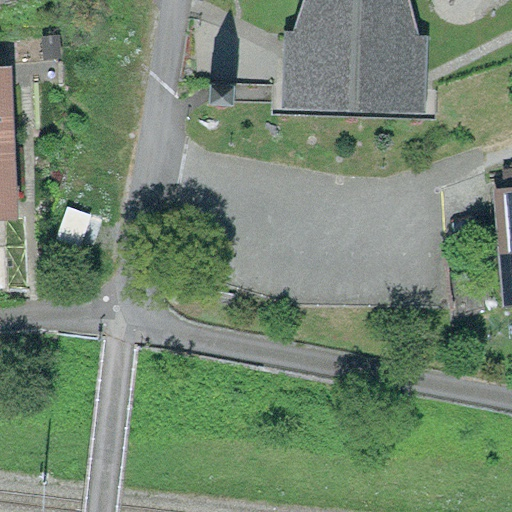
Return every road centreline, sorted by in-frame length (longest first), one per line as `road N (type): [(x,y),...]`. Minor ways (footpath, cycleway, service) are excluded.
road 1 (residential): [(119,328),(511,397)]
road 2 (residential): [(119,328),(156,142),(168,0)]
